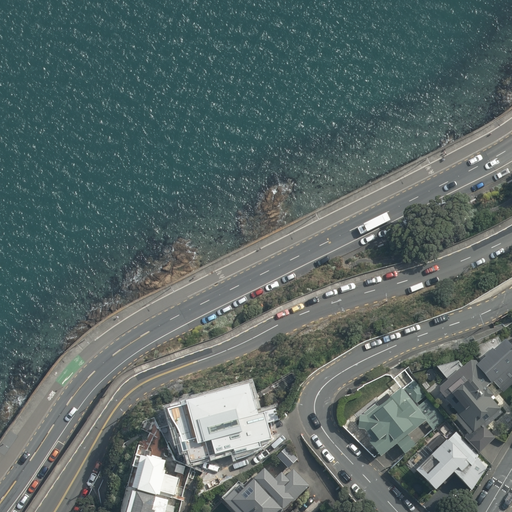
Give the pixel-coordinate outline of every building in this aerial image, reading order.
[(511,373),(511,336),(499,343),(500,344),(488,350),(495,365),(502,362),(509,375),(511,373)] [(464,437),(479,453),(495,438),(486,427),(503,412),(493,400),(495,398),(493,396),(493,395),(486,386),(493,381),(476,361),(471,361),(462,368),(466,373),(453,383),(450,379),(440,386),(439,392),(457,413),(453,416),(468,433),(464,437)] [(367,441),(380,458),(398,444),(404,453),(415,445),(408,435),(426,421),(433,430),(445,421),(426,395),(415,381),(403,390),(401,387),(390,395),(388,393),(375,402),(378,405),(365,415),(359,415),(358,428),(364,428),(372,438),(367,441)] [(187,451),(191,464),(216,456),(216,454),(234,449),(236,455),(262,447),(260,442),(274,437),(269,419),(278,416),(275,408),(258,413),(250,384),(187,402),(187,404),(168,410),(171,419),(178,430),(181,437),(178,438),(183,453),(187,451)] [(423,450),(410,462),(421,475),(417,478),(431,493),(449,476),(453,480),(457,476),(472,491),(488,464),(456,430),(446,440),(440,434),(429,444),(427,442),(421,448),(423,450)] [(157,494),(160,495),(161,491),(175,495),(179,478),(162,473),(166,461),(150,457),(152,451),(146,449),(144,456),(141,455),(133,487),(139,489),(138,490),(157,495),(157,494)] [(183,474),(186,466),(177,464),(175,471),(183,474)] [(198,470),(190,469),(186,487),(193,488),(198,470)] [(274,479),(264,469),(253,480),(251,478),(243,486),(239,481),(222,498),(224,500),(235,511),(280,511),(292,500),(294,501),(309,486),(293,469),(285,477),(281,473),(274,479)] [(165,511),(169,500),(137,492),(132,511),(165,511)]
